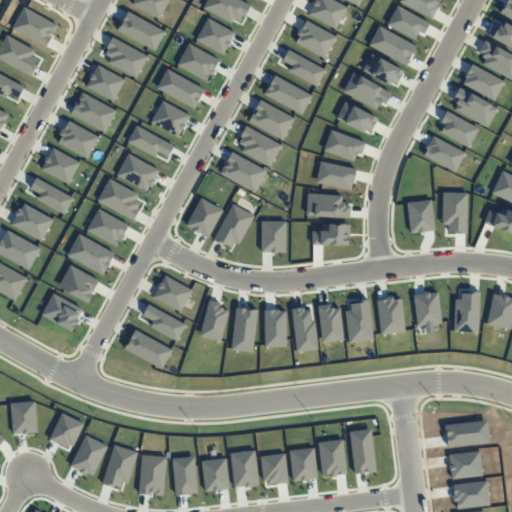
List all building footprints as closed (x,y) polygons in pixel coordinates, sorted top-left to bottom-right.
[(133,0),(131,4),(157,20),(168,0),(133,0)] [(238,0),(249,6),(244,17),(242,16),(239,21),(233,18),(230,23),(202,8),(206,0),(238,0)] [(331,0),(346,8),(334,29),(307,14),(315,0),(331,0)] [(439,0),(437,5),(438,6),(430,19),(398,2),(399,0),(439,0)] [(511,0),(506,0),(499,14),(511,21),(511,0)] [(396,6),(386,25),(413,40),(418,32),(422,34),(428,24),(396,6)] [(23,7),(11,29),(45,47),(57,26),(23,7)] [(115,30),(154,51),(164,32),(127,12),(120,25),(119,24),(115,30)] [(206,18),(195,40),(222,55),(234,33),(206,18)] [(305,21),(300,30),(298,29),(296,34),(298,36),(295,43),(323,59),(335,37),(305,21)] [(511,27),(501,22),(499,25),(494,23),(487,35),(511,49),(511,27)] [(378,26),(367,45),(404,66),(415,47),(378,26)] [(5,35),(0,44),(0,60),(29,76),(35,66),(33,65),(36,59),(30,56),(34,50),(5,35)] [(147,57),(135,79),(107,63),(109,58),(104,55),(107,49),(106,48),(111,37),(147,57)] [(511,56),(484,41),(478,52),(482,54),(480,58),(484,59),(481,65),(511,81),(511,79),(511,56)] [(188,44),(176,65),(205,82),(209,75),(211,76),(214,70),(212,70),(218,60),(188,44)] [(287,50),(281,61),(291,66),(288,72),(315,87),(324,70),(287,50)] [(370,54),(361,71),(388,86),(391,82),(395,84),(402,72),(370,54)] [(471,64),(463,77),(465,78),(461,84),(493,101),(503,82),(471,64)] [(97,65),(85,87),(112,102),(123,80),(97,65)] [(166,69),(155,88),(193,109),(203,90),(166,69)] [(390,94),(384,105),(380,103),(378,106),(377,105),(375,110),(341,92),(352,73),(390,94)] [(0,74),(0,95),(4,98),(7,93),(17,98),(23,87),(0,74)] [(274,76),(267,88),(266,87),(262,94),(300,115),(311,96),(274,76)] [(458,88),(452,99),(456,101),(454,104),(456,105),(453,110),(486,128),(496,109),(458,88)] [(81,93),(77,101),(79,101),(77,104),(75,103),(69,115),(103,133),(115,111),(81,93)] [(259,100),(253,111),(255,112),(253,115),(252,114),(247,122),(281,140),(293,119),(259,100)] [(161,101),(149,123),(177,138),(189,116),(175,108),(161,101)] [(376,119),(370,132),(365,129),(363,134),(335,119),(344,102),(376,119)] [(445,111),(439,122),(444,124),(439,133),(467,148),(478,129),(445,111)] [(68,121),(63,130),(61,129),(58,135),(61,136),(57,143),(86,159),(97,137),(68,121)] [(172,146),(166,157),(157,152),(154,157),(126,142),(135,126),(172,146)] [(245,126),(239,137),(241,138),(238,143),(243,146),(240,152),(268,167),(280,146),(245,126)] [(330,130),(322,151),(352,162),(356,153),(360,154),(364,143),(330,130)] [(432,136),(424,149),(425,150),(422,156),(454,173),(464,153),(432,136)] [(79,163),(67,185),(40,170),(52,148),(79,163)] [(231,152),(225,163),(227,164),(225,167),(223,165),(219,173),(253,192),(265,171),(231,152)] [(158,171),(153,179),(154,180),(150,187),(148,186),(145,191),(115,175),(127,154),(158,171)] [(355,169),(350,191),(314,183),(319,162),(355,169)] [(511,176),(511,203),(490,194),(501,171),(511,176)] [(35,178),(29,189),(39,194),(36,200),(63,215),(72,199),(54,189),(35,178)] [(138,209),(132,221),(96,201),(108,179),(137,195),(134,200),(139,203),(136,208),(138,209)] [(466,194),(465,234),(453,234),(453,232),(446,232),(446,225),(441,225),(441,203),(442,193),(466,194)] [(341,196),(340,202),(344,202),(344,206),(349,206),(348,218),(305,215),(307,194),(341,196)] [(200,198),(185,226),(207,238),(222,210),(200,198)] [(430,200),(434,231),(409,234),(406,203),(430,200)] [(52,220),(40,241),(10,225),(15,216),(14,215),(17,208),(20,209),(23,204),(52,220)] [(231,204),(211,240),(223,246),(224,244),(229,247),(233,241),(237,244),(253,216),(231,204)] [(511,212),(500,208),(498,214),(487,210),(482,224),(511,234),(511,212)] [(97,209),(85,231),(114,247),(118,240),(120,242),(124,236),(122,235),(127,226),(97,209)] [(284,222),(284,253),(260,253),(260,222),(284,222)] [(348,225),(348,238),(347,238),(347,246),(310,246),(310,231),(322,231),(322,224),(343,224),(343,225),(348,225)] [(6,231),(0,241),(0,255),(27,270),(39,249),(6,231)] [(78,234),(66,256),(101,275),(113,254),(78,234)] [(0,264),(0,293),(14,301),(26,278),(0,264)] [(97,281),(92,292),(90,291),(88,293),(92,295),(87,304),(57,287),(69,265),(97,281)] [(191,290),(179,312),(152,298),(164,276),(191,290)] [(479,292),(477,333),(452,332),(454,300),(459,300),(459,293),(466,294),(466,292),(479,292)] [(81,309),(75,320),(77,321),(70,332),(40,315),(52,293),(81,309)] [(437,293),(440,323),(432,324),(433,332),(424,333),(423,325),(416,326),(412,295),(437,293)] [(511,299),(511,315),(509,330),(485,324),(492,294),(502,296),(507,297),(507,298),(511,299)] [(399,299),(404,331),(380,335),(376,301),(385,300),(385,298),(391,297),(392,300),(399,299)] [(367,300),(372,341),(348,344),(344,311),(350,311),(349,304),(356,303),(355,301),(367,300)] [(220,304),(219,307),(222,308),(222,309),(227,311),(219,342),(198,336),(208,301),(220,304)] [(147,304),(141,316),(152,321),(149,327),(176,341),(185,325),(147,304)] [(329,304),(329,308),(332,308),(332,309),(338,308),(342,340),(321,343),(316,306),(329,304)] [(256,310),(251,352),(230,350),(235,308),(248,310),(248,309),(256,310)] [(302,308),(303,310),(309,310),(311,322),(313,322),(317,350),(295,352),(290,309),(302,308)] [(285,311),(285,347),(263,347),(263,310),(278,310),(278,311),(285,311)] [(134,331),(127,343),(126,342),(123,349),(160,369),(170,351),(134,331)] [(34,402),(36,432),(12,435),(9,404),(34,402)] [(61,414),(48,440),(59,446),(60,444),(67,448),(68,445),(72,447),(82,424),(61,414)] [(485,420),(488,442),(446,448),(444,426),(485,420)] [(370,429),(375,472),(367,473),(367,472),(353,474),(348,432),(370,429)] [(84,436),(69,466),(78,471),(78,473),(84,476),(86,473),(91,476),(106,447),(84,436)] [(341,440),(345,474),(334,475),(335,477),(329,477),(328,475),(321,476),(316,443),(341,440)] [(113,445),(100,484),(113,488),(113,486),(119,488),(121,481),(126,483),(136,452),(113,445)] [(288,451),(292,482),(316,478),(312,448),(288,451)] [(253,450),(258,484),(251,485),(251,487),(244,488),(244,486),(233,487),(229,453),(253,450)] [(478,451),(481,476),(450,480),(447,455),(478,451)] [(283,454),(287,483),(274,485),(274,484),(266,485),(266,481),(262,481),(259,457),(283,454)] [(141,455),(137,494),(162,496),(165,457),(141,455)] [(193,457),(197,493),(174,495),(171,459),(193,457)] [(224,458),(228,489),(204,492),(200,461),(224,458)] [(485,481),(489,505),(456,510),(455,502),(452,502),(451,495),(453,495),(451,485),(485,481)]
